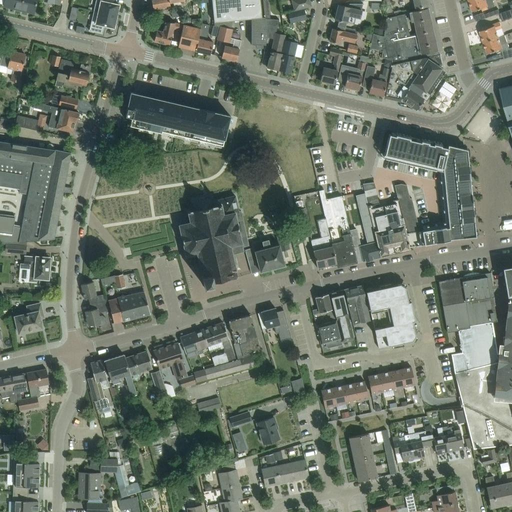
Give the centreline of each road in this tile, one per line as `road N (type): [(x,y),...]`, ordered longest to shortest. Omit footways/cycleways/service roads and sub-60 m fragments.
road 1 (unclassified): [(122,48),(81,199),(69,282),(71,352)]
road 2 (residential): [(412,263),(427,348),(410,352),(316,365),(296,288)]
road 3 (unclassified): [(71,352),(296,288)]
road 4 (tertiary): [(479,90),(458,117),(437,123),(298,93)]
road 5 (tertiary): [(298,93),(122,48)]
road 6 (residential): [(477,511),(467,468),(342,494)]
road 7 (unclassified): [(56,511),(59,428),(77,385),(71,352)]
road 8 (tertiary): [(122,48),(0,24)]
